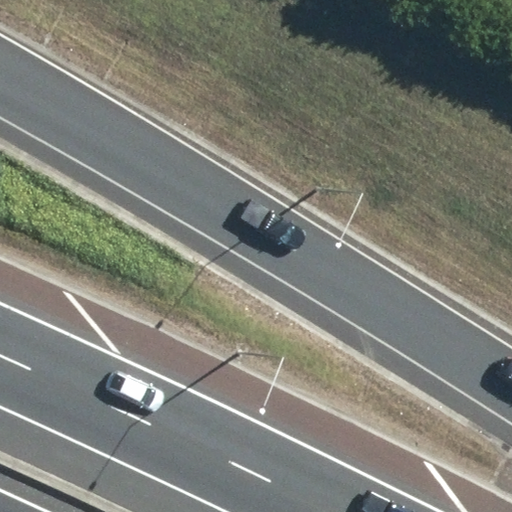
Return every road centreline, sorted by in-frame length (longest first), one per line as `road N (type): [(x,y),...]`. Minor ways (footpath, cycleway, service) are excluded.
road 1 (motorway): [(0,91),(511,392)]
road 2 (motorway): [(0,375),(330,511)]
